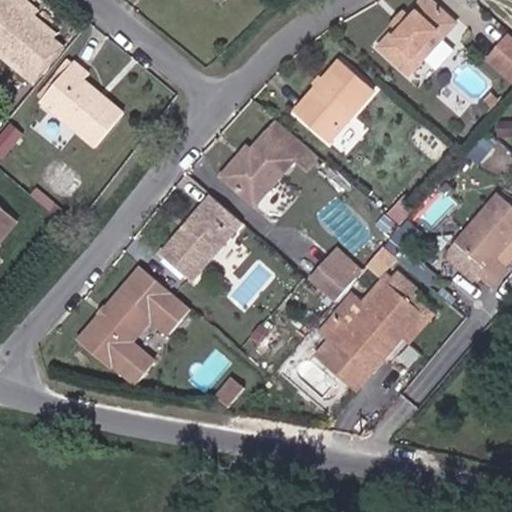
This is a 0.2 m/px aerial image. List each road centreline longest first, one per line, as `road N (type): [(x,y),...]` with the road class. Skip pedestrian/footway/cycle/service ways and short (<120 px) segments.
road 1 (tertiary): [(511,498),(0,398)]
road 2 (residential): [(225,100),(0,370)]
road 3 (residential): [(348,0),(294,32),(225,100)]
road 4 (residential): [(103,0),(225,100)]
